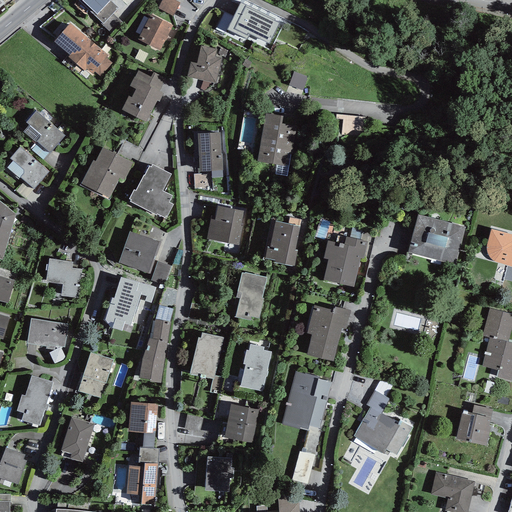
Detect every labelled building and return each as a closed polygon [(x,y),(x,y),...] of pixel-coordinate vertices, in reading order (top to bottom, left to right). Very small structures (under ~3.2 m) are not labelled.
[(78,0),(102,23),(103,24),(113,14),(118,8),(109,0),(78,0)] [(173,16),(180,3),(173,0),(162,0),(158,8),(173,16)] [(240,3),(227,30),(247,40),(250,34),(269,44),(279,23),(274,21),(275,19),(240,3)] [(111,34),(122,22),(113,14),(103,24),(102,23),(101,24),(111,34)] [(172,26),(150,14),(138,39),(159,51),(172,26)] [(101,77),(112,63),(106,58),(108,55),(70,23),(54,42),(70,55),(68,57),(85,71),(86,69),(93,74),(94,72),(101,77)] [(190,62),(187,77),(203,81),(213,83),(216,84),(222,58),(215,56),(217,49),(201,45),(196,63),(190,62)] [(129,96),(122,110),(146,122),(157,101),(159,102),(164,93),(160,91),(166,79),(153,72),(150,77),(138,70),(135,77),(134,77),(129,86),(135,89),(131,97),(129,96)] [(303,90),(308,77),(295,72),(289,85),(303,90)] [(212,86),(213,83),(203,81),(200,89),(204,91),(212,86)] [(65,136),(36,111),(26,122),(29,125),(23,132),(37,144),(49,153),(50,154),(65,136)] [(365,134),(365,111),(342,111),(342,134),(365,134)] [(283,116),(266,113),(257,161),(277,165),(289,167),(290,168),(297,126),(282,124),(283,116)] [(211,178),(223,177),(222,154),(221,154),(220,133),(198,134),(200,172),(211,171),(211,173),(211,178)] [(43,160),(49,153),(37,144),(32,150),(43,160)] [(47,173),(20,147),(10,159),(12,161),(7,167),(24,181),(34,190),(47,173)] [(93,160),(81,184),(80,185),(108,200),(120,179),(124,181),(133,163),(102,147),(95,161),(93,160)] [(131,200),(130,202),(156,215),(156,214),(164,218),(165,216),(167,216),(173,205),(168,202),(172,196),(162,191),(171,174),(152,164),(151,167),(149,166),(144,175),(143,174),(135,190),(134,189),(129,199),(131,200)] [(287,176),(289,167),(277,165),(275,174),(287,176)] [(212,191),(211,178),(211,173),(194,174),(194,189),(212,191)] [(26,199),(34,190),(24,181),(16,191),(26,199)] [(15,214),(0,201),(0,259),(2,260),(15,214)] [(211,219),(207,239),(239,245),(243,226),(241,226),(244,211),(218,206),(214,220),(211,219)] [(465,227),(418,215),(408,252),(455,265),(465,227)] [(295,251),(300,227),(299,226),(301,220),(289,218),(288,224),(275,221),(270,247),(267,247),(265,259),(275,261),(274,263),(295,266),(298,251),(295,251)] [(350,238),(359,240),(362,229),(352,227),(350,238)] [(511,234),(491,229),(487,246),(487,249),(487,251),(488,253),(488,255),(489,257),(491,259),(492,260),(495,262),(498,263),(500,263),(511,266),(511,234)] [(161,242),(129,231),(119,263),(148,273),(161,242)] [(328,260),(324,280),(353,287),(360,258),(363,259),(368,242),(359,240),(350,238),(346,237),(344,245),(328,241),(323,259),(328,260)] [(73,262),(49,258),(46,282),(62,284),(61,296),(78,298),(82,269),(72,268),(73,262)] [(165,285),(171,267),(157,262),(151,280),(165,285)] [(0,268),(0,276),(11,280),(14,271),(0,268)] [(240,299),(235,317),(250,321),(251,317),(259,318),(264,298),(262,298),(267,278),(245,273),(244,274),(242,273),(236,298),(240,299)] [(0,301),(8,304),(14,280),(11,280),(0,276),(0,301)] [(112,298),(105,321),(110,328),(122,331),(124,324),(132,326),(133,323),(137,324),(145,301),(151,303),(156,288),(121,277),(114,298),(112,298)] [(333,310),(314,305),(306,334),(312,335),(306,355),(333,362),(341,328),(345,329),(351,310),(334,307),(333,310)] [(170,322),(173,309),(159,306),(155,320),(170,322)] [(489,338),(482,366),(498,371),(497,377),(511,381),(511,377),(511,343),(508,342),(511,325),(511,313),(489,308),(482,336),(489,338)] [(9,317),(0,314),(0,338),(3,340),(9,317)] [(69,324),(30,319),(27,344),(46,347),(45,349),(54,350),(55,346),(65,347),(69,324)] [(140,371),(139,378),(150,380),(150,382),(161,383),(170,322),(155,320),(152,339),(149,338),(142,360),(140,371)] [(215,376),(224,338),(202,333),(200,338),(198,338),(189,375),(200,377),(200,378),(205,379),(205,378),(212,379),(214,379),(215,376)] [(245,365),(240,386),(262,392),(265,376),(267,377),(268,372),(267,371),(271,352),(263,350),(264,347),(250,345),(248,351),(246,350),(243,364),(245,365)] [(113,360),(90,353),(78,391),(101,398),(113,360)] [(296,372),(282,424),(300,429),(300,427),(308,430),(309,426),(320,428),(331,382),(319,379),(320,377),(296,372)] [(24,414),(21,421),(40,426),(44,410),(47,411),(49,405),(46,404),(53,383),(31,376),(25,396),(22,395),(17,411),(24,414)] [(220,395),(224,377),(215,376),(214,379),(212,379),(210,393),(220,395)] [(374,390),(386,397),(393,385),(381,378),(374,390)] [(370,408),(354,436),(384,454),(386,451),(396,455),(412,427),(400,420),(399,422),(393,420),(381,414),(390,399),(386,397),(374,390),(366,405),(370,408)] [(157,404),(131,402),(128,431),(144,433),(155,433),(157,404)] [(227,422),(256,427),(259,409),(231,404),(227,422)] [(491,418),(493,410),(474,405),(472,413),(491,418)] [(472,413),(462,411),(456,439),(486,446),(491,426),(489,426),(491,418),(472,413)] [(200,432),(203,418),(188,414),(184,428),(200,432)] [(71,454),(70,459),(82,462),(94,424),(72,418),(61,451),(71,454)] [(256,427),(227,422),(224,438),(252,444),(256,427)] [(153,449),(155,433),(144,433),(142,448),(153,449)] [(25,455),(5,448),(0,462),(0,478),(17,484),(26,461),(23,460),(25,455)] [(139,448),(138,463),(144,463),(158,464),(159,449),(153,449),(142,448),(139,448)] [(314,455),(299,452),(292,480),(307,484),(314,455)] [(205,490),(228,492),(229,479),(233,479),(234,468),(230,468),(231,458),(207,457),(205,490)] [(129,466),(126,494),(142,495),(141,504),(154,505),(158,464),(144,463),(144,467),(129,466)] [(467,511),(475,481),(435,472),(430,494),(447,499),(445,511),(450,511),(467,511)] [(278,494),(279,511),(282,511),(291,511),(299,511),(298,492),(278,494)] [(0,511),(9,511),(10,501),(0,501),(0,511)]
